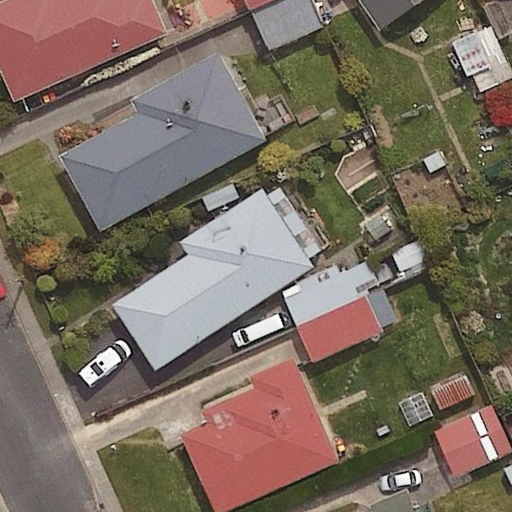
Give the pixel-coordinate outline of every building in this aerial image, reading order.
[(15,0),(0,7),(0,60),(20,104),(174,35),(157,0),(15,0)] [(315,0),(249,0),(273,51),(327,26),(315,0)] [(362,0),(385,32),(432,0),(362,0)] [(461,62),(484,95),(511,76),(511,65),(494,39),(461,62)] [(270,142),(222,54),(135,101),(142,115),(65,157),(106,232),(270,142)] [(433,181),(425,160),(394,173),(417,227),(461,209),(447,176),(433,181)] [(193,257),(117,306),(161,373),(320,269),(268,190),(185,244),(193,257)] [(378,337),(351,273),(289,299),(317,363),(378,337)] [(229,511),(343,463),(298,360),(255,379),(260,390),(223,406),(229,420),(188,438),(220,511),(229,511)] [(477,396),(470,378),(402,405),(409,422),(477,396)] [(511,442),(496,405),(439,429),(459,477),(511,454),(511,442)] [(420,511),(416,502),(393,511),(420,511)]
